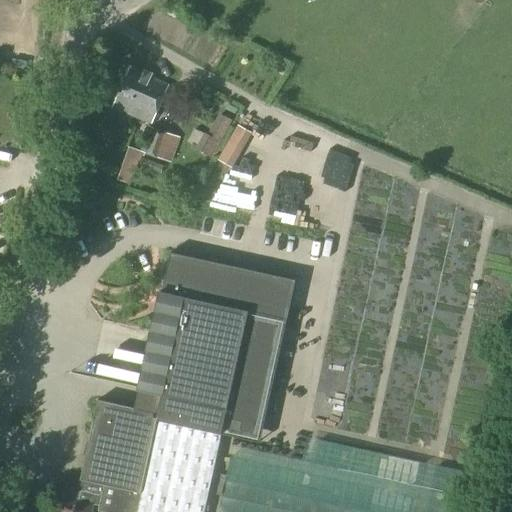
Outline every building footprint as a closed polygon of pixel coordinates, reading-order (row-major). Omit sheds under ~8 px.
[(151,124),(168,86),(129,69),(113,107),(151,124)] [(220,142),(232,120),(218,113),(207,134),(220,142)] [(171,163),(180,137),(148,126),(139,151),(129,146),(116,180),(130,185),(142,153),(171,163)] [(98,400),(81,480),(104,485),(98,511),(100,511),(203,511),(221,434),(260,442),(295,280),(170,253),(135,408),(98,400)] [(308,277),(305,293),(326,298),(330,282),(308,277)] [(307,304),(308,327),(327,327),(326,303),(307,304)] [(90,511),(92,506),(60,498),(56,511),(55,511),(53,511),(52,511),(90,511)]
